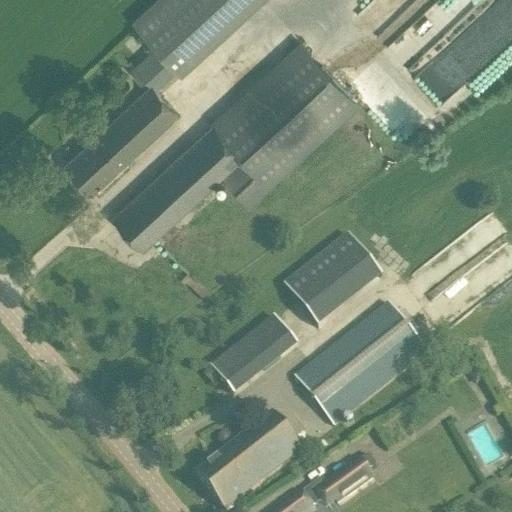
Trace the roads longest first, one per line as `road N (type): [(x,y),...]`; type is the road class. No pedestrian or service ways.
road 1 (track): [(0,301),(316,0)]
road 2 (tertiary): [(174,511),(0,302)]
